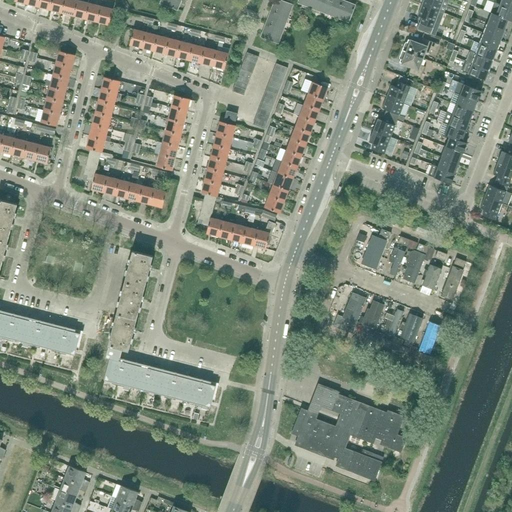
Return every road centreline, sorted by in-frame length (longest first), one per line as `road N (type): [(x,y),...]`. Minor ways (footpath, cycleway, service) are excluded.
road 1 (residential): [(511,80),(461,213),(329,161)]
road 2 (residential): [(113,249),(97,309),(19,288),(41,193)]
road 3 (residential): [(231,360),(154,340),(178,244)]
road 4 (residential): [(55,198),(93,48)]
road 5 (residential): [(206,94),(172,241)]
road 6 (tertiary): [(265,412),(282,284)]
road 7 (residential): [(172,241),(55,198)]
road 8 (residential): [(206,94),(93,48)]
